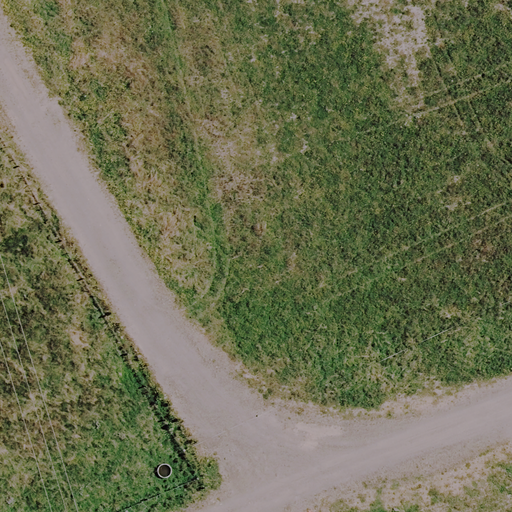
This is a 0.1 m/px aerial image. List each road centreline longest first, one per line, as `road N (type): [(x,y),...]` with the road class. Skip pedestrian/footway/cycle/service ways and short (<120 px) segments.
road 1 (secondary): [(229,511),(57,0)]
road 2 (secondary): [(244,0),(416,511)]
